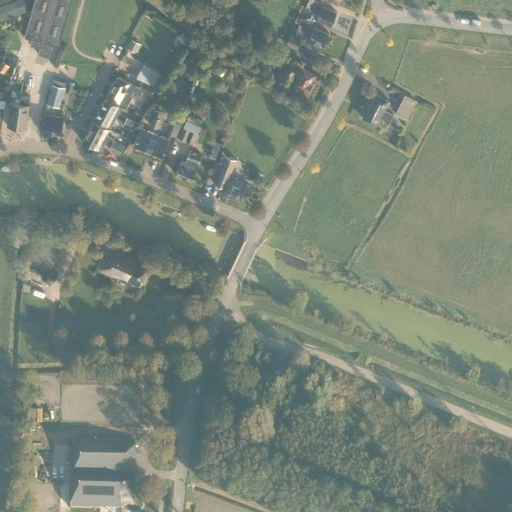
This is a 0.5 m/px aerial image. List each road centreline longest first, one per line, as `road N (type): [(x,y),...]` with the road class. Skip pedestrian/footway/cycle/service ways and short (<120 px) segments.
road 1 (track): [(221,306),(258,303),(511,406)]
road 2 (tertiary): [(177,511),(203,352),(259,223)]
road 3 (tertiary): [(259,223),(328,117),(365,34),(383,20)]
road 4 (residential): [(259,223),(66,149)]
road 5 (tertiary): [(511,29),(383,20)]
